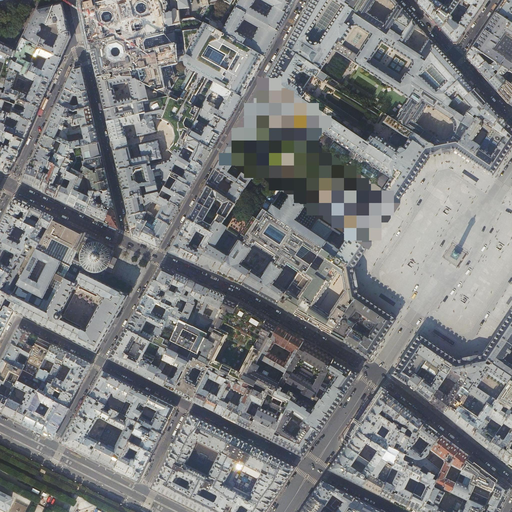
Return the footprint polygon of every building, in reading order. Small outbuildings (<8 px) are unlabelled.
[(81,0),(81,1),(80,3),(80,6),(82,15),(86,34),(89,48),(94,69),(96,78),(110,75),(118,77),(132,77),(135,76),(136,80),(144,84),(167,96),(148,101),(142,102),(145,114),(150,113),(152,120),(153,120),(157,119),(162,119),(169,122),(174,128),(175,136),(175,138),(173,144),(168,150),(173,154),(178,159),(183,150),(189,137),(202,109),(171,94),(172,92),(170,91),(171,89),(169,78),(176,76),(172,68),(172,67),(171,67),(172,66),(172,65),(172,64),(176,63),(175,45),(174,31),(167,33),(170,47),(165,48),(162,34),(166,33),(158,0),(81,0)] [(180,20),(178,0),(158,0),(166,33),(167,33),(174,31),(181,31),(180,20)] [(178,0),(180,20),(190,18),(189,8),(187,0),(199,0),(202,6),(209,5),(207,0),(178,0)] [(232,0),(230,5),(235,8),(221,33),(264,57),(271,45),(283,24),(294,4),(296,0),(232,0)] [(420,31),(421,30),(408,15),(394,0),(310,0),(304,12),(297,24),(289,37),(284,47),(295,54),(298,50),(311,58),(308,63),(320,71),(324,66),(330,55),(333,50),(386,84),(387,85),(387,84),(409,99),(405,105),(399,113),(399,114),(394,121),(433,146),(434,154),(443,153),(450,152),(450,151),(450,150),(454,150),(475,119),(466,113),(460,108),(457,105),(443,95),(463,76),(456,69),(449,61),(445,56),(428,38),(420,51),(417,52),(406,45),(406,42),(414,29),(420,31)] [(430,17),(440,3),(434,0),(419,0),(417,3),(425,12),(430,17)] [(441,0),(440,3),(443,6),(433,21),(438,26),(441,29),(449,17),(450,15),(456,7),(460,0),(441,0)] [(461,11),(465,14),(473,19),(479,10),(485,0),(460,0),(456,7),(460,10),(461,11)] [(511,0),(503,0),(500,5),(495,13),(511,24),(511,0)] [(56,5),(54,5),(43,32),(44,33),(44,34),(45,34),(46,35),(47,36),(48,36),(69,32),(66,16),(63,3),(56,5)] [(432,19),(433,21),(443,6),(440,3),(430,17),(432,19)] [(43,32),(54,5),(43,8),(36,10),(29,24),(22,39),(38,47),(41,39),(43,32)] [(457,15),(460,10),(456,7),(450,15),(453,17),(453,15),(457,15)] [(463,34),(473,19),(465,14),(461,11),(458,16),(462,19),(458,25),(451,20),(451,19),(451,18),(451,17),(450,17),(449,17),(441,29),(448,37),(453,42),(457,42),(463,34)] [(511,33),(511,24),(495,13),(489,21),(483,30),(499,40),(506,30),(511,33)] [(193,18),(190,18),(180,20),(181,31),(188,30),(194,34),(195,37),(190,46),(187,47),(182,44),(175,45),(176,63),(184,62),(184,65),(204,76),(204,77),(206,81),(203,86),(198,87),(194,85),(193,80),(189,81),(184,92),(205,102),(205,101),(210,90),(214,82),(241,98),(245,92),(246,90),(246,89),(248,85),(251,80),(253,75),(254,76),(255,73),(256,71),(259,66),(258,66),(261,61),(264,57),(221,33),(193,18)] [(496,44),(499,40),(483,30),(478,38),(472,47),(489,59),(502,67),(510,72),(511,73),(511,54),(497,44),(496,44)] [(70,36),(69,32),(48,36),(46,41),(41,39),(38,47),(37,48),(61,59),(66,49),(71,37),(70,36)] [(38,47),(22,39),(19,45),(16,50),(13,59),(18,60),(16,64),(12,62),(10,70),(26,77),(28,72),(31,64),(23,60),(24,57),(26,58),(27,56),(25,55),(27,52),(34,56),(37,48),(38,47)] [(8,46),(0,41),(0,61),(5,64),(3,71),(1,72),(0,73),(0,75),(1,77),(0,79),(0,82),(5,84),(10,70),(12,62),(13,59),(16,50),(8,46)] [(276,62),(267,77),(330,119),(415,175),(424,163),(429,155),(434,154),(434,155),(434,154),(433,146),(394,121),(388,116),(383,123),(390,127),(391,128),(409,139),(406,144),(403,142),(399,143),(396,144),(394,147),(375,135),(373,138),(371,141),(310,101),(304,97),(306,94),(303,92),(303,89),(296,85),(296,84),(296,82),(295,81),(300,73),(302,73),(303,73),(304,72),(311,76),(314,76),(316,78),(316,77),(323,82),(327,76),(320,71),(308,63),(295,54),(284,47),(276,62)] [(477,70),(489,59),(472,47),(469,51),(467,55),(467,58),(474,66),(477,70)] [(61,59),(37,48),(34,56),(31,64),(28,72),(51,82),(56,71),(61,59)] [(489,59),(477,70),(483,76),(488,82),(502,67),(489,59)] [(68,81),(64,90),(73,93),(75,90),(76,94),(87,92),(84,79),(81,64),(75,65),(68,81)] [(510,72),(502,67),(488,82),(493,87),(497,91),(505,84),(510,72)] [(45,95),(51,82),(28,72),(26,77),(10,70),(5,84),(0,99),(15,105),(18,99),(39,108),(45,95)] [(303,89),(311,76),(304,72),(303,73),(302,73),(300,73),(295,81),(296,82),(296,84),(296,85),(303,89)] [(508,103),(511,97),(511,73),(510,72),(505,84),(497,91),(503,98),(508,103)] [(118,77),(110,75),(96,78),(100,95),(104,111),(142,102),(148,101),(144,84),(136,80),(136,79),(135,76),(132,77),(118,77)] [(469,82),(463,76),(443,95),(457,105),(475,89),(469,82)] [(267,77),(259,92),(250,107),(235,134),(222,158),(233,166),(264,111),(286,126),(286,125),(296,111),(296,110),(297,109),(300,111),(299,111),(315,122),(316,121),(318,123),(307,140),(314,145),(322,132),(330,119),(267,77)] [(237,106),(241,98),(214,82),(210,90),(221,96),(220,99),(217,99),(215,103),(216,106),(215,109),(207,104),(208,102),(205,101),(205,102),(202,109),(212,115),(227,123),(233,112),(234,110),(235,110),(236,107),(237,107),(237,106)] [(481,96),(475,89),(457,105),(460,108),(467,103),(470,106),(469,107),(469,108),(468,109),(468,110),(469,110),(466,113),(475,119),(476,118),(486,102),(481,96)] [(75,94),(73,93),(64,90),(62,96),(58,105),(72,112),(73,112),(91,108),(89,99),(87,92),(76,94),(75,94)] [(312,98),(310,101),(371,141),(373,138),(312,98)] [(15,105),(0,99),(0,132),(0,133),(1,133),(0,134),(0,135),(3,136),(4,132),(7,126),(4,125),(7,117),(10,118),(12,113),(15,105)] [(36,115),(39,108),(18,99),(15,105),(12,113),(32,122),(36,115)] [(105,116),(106,123),(145,114),(142,102),(104,111),(105,116)] [(493,110),(486,102),(476,118),(492,129),(500,117),(493,110)] [(70,115),(72,112),(58,105),(54,112),(50,121),(63,127),(72,131),(72,120),(68,118),(69,115),(70,115)] [(93,119),(91,108),(73,112),(72,112),(70,115),(69,115),(68,118),(72,120),(72,131),(76,130),(75,126),(81,124),(81,127),(78,128),(78,129),(95,125),(93,119)] [(216,143),(220,136),(212,132),(213,130),(207,126),(208,123),(208,121),(208,120),(212,115),(202,109),(189,137),(212,150),(216,143)] [(28,132),(32,122),(12,113),(10,118),(7,117),(4,125),(7,126),(4,132),(8,134),(24,141),(28,132)] [(108,131),(111,142),(126,138),(123,127),(134,124),(137,136),(144,134),(155,131),(154,128),(153,122),(153,120),(152,120),(150,113),(145,114),(106,123),(108,131)] [(223,130),(227,123),(212,115),(208,120),(208,121),(208,123),(207,126),(213,130),(212,132),(220,136),(223,130)] [(511,129),(507,124),(506,124),(504,121),(500,117),(492,129),(487,137),(499,145),(497,148),(498,148),(506,154),(509,149),(511,145),(511,129)] [(487,137),(492,129),(476,118),(475,119),(454,150),(462,155),(471,161),(487,137)] [(407,188),(415,175),(330,119),(322,132),(377,169),(376,171),(374,172),(373,173),(371,176),(371,177),(371,179),(369,181),(383,190),(398,201),(403,194),(407,188)] [(59,138),(63,127),(50,121),(48,125),(44,135),(56,141),(57,141),(59,138)] [(137,136),(134,124),(123,127),(126,138),(129,137),(129,138),(130,138),(130,137),(133,136),(133,137),(136,136),(137,136)] [(70,150),(73,149),(99,143),(97,135),(95,125),(78,129),(76,130),(72,131),(63,127),(59,138),(57,141),(62,143),(70,147),(70,150)] [(379,130),(375,135),(394,147),(396,144),(399,143),(398,142),(397,141),(394,139),(393,139),(389,137),(389,135),(385,133),(384,133),(379,130)] [(8,134),(6,139),(11,141),(8,148),(6,147),(7,145),(4,144),(0,154),(0,170),(6,174),(10,173),(16,158),(24,141),(8,134)] [(41,141),(39,147),(53,153),(59,155),(75,162),(77,163),(73,149),(70,150),(70,147),(62,143),(58,151),(54,150),(54,148),(53,147),(56,141),(44,135),(41,141)] [(207,159),(212,150),(189,137),(183,150),(193,155),(190,159),(203,167),(207,159)] [(492,175),(506,154),(498,148),(493,156),(488,152),(488,149),(486,147),(490,143),(497,148),(499,145),(487,137),(471,161),(481,168),(491,175),(492,175)] [(112,147),(113,152),(122,150),(128,148),(126,138),(111,142),(112,147)] [(115,160),(118,171),(150,164),(149,161),(151,160),(161,158),(161,155),(160,153),(158,141),(146,144),(139,145),(142,157),(131,160),(128,148),(122,150),(113,152),(115,160)] [(101,153),(99,143),(73,149),(77,163),(75,162),(72,169),(81,173),(84,167),(85,166),(86,167),(86,168),(92,171),(105,169),(103,164),(101,153)] [(128,148),(131,160),(142,157),(139,145),(136,147),(136,146),(134,147),(132,148),(132,147),(129,148),(128,148)] [(28,185),(34,188),(44,159),(48,162),(53,153),(39,147),(32,161),(31,163),(30,167),(28,166),(22,182),(28,185)] [(200,172),(203,167),(190,159),(193,155),(183,150),(178,159),(175,165),(197,177),(200,172)] [(36,189),(39,191),(45,174),(43,173),(45,169),(47,170),(50,162),(54,165),(59,155),(53,153),(48,162),(44,159),(34,188),(36,189)] [(152,165),(151,160),(149,161),(150,164),(152,171),(167,167),(167,169),(172,171),(175,165),(178,159),(173,154),(170,161),(152,165)] [(45,174),(39,191),(46,194),(50,196),(56,199),(62,182),(63,179),(66,172),(68,172),(70,168),(72,169),(75,162),(59,155),(54,165),(50,162),(47,170),(45,174)] [(218,164),(215,169),(225,176),(226,177),(244,189),(251,178),(233,166),(222,158),(218,164)] [(152,171),(150,164),(118,171),(120,180),(122,191),(145,186),(147,195),(162,192),(164,187),(170,176),(172,171),(167,169),(167,167),(152,171)] [(193,183),(197,177),(175,165),(172,171),(170,176),(177,180),(171,190),(164,187),(162,192),(160,197),(179,208),(182,203),(188,193),(193,183)] [(79,178),(67,205),(71,207),(80,211),(85,214),(94,192),(96,193),(103,191),(103,192),(110,190),(107,179),(105,169),(92,171),(86,168),(84,167),(81,173),(72,169),(70,168),(68,172),(79,178)] [(211,177),(206,186),(235,205),(238,207),(241,203),(237,200),(245,189),(244,189),(226,177),(225,180),(225,181),(228,184),(229,183),(230,182),(232,183),(231,185),(231,187),(228,192),(226,193),(218,187),(218,186),(225,176),(215,169),(211,177)] [(60,201),(67,205),(79,178),(68,172),(66,172),(63,179),(70,182),(71,183),(69,188),(66,189),(65,188),(66,187),(66,186),(65,186),(63,185),(64,183),(62,182),(56,199),(60,201)] [(262,201),(259,207),(267,213),(272,205),(282,190),(274,185),(269,190),(265,198),(262,201)] [(123,195),(125,201),(137,198),(136,195),(141,194),(142,196),(147,195),(145,186),(122,191),(123,195)] [(201,194),(197,203),(210,210),(216,199),(223,204),(217,214),(218,215),(225,219),(235,205),(206,186),(201,194)] [(399,201),(398,201),(383,190),(371,208),(350,193),(350,192),(342,187),(341,186),(340,187),(336,194),(335,194),(335,195),(320,216),(337,228),(337,227),(345,215),(360,225),(354,233),(353,233),(352,233),(351,233),(351,234),(350,234),(349,236),(367,248),(373,238),(374,236),(383,223),(384,224),(388,219),(393,212),(397,206),(399,201)] [(96,193),(94,192),(85,214),(92,217),(104,223),(111,207),(114,208),(111,198),(110,190),(103,192),(103,191),(96,193)] [(174,217),(179,208),(160,197),(162,192),(147,195),(142,196),(146,212),(152,201),(162,207),(156,218),(170,226),(174,217)] [(136,195),(137,198),(125,201),(126,208),(128,217),(146,212),(142,196),(141,194),(136,195)] [(360,258),(367,248),(349,236),(340,250),(322,239),(330,231),(318,222),(311,231),(302,224),(295,219),(305,206),(290,196),(289,196),(280,210),(272,205),(267,213),(283,223),(299,234),(321,250),(334,258),(335,257),(353,268),(360,258)] [(10,207),(6,214),(13,218),(15,215),(18,216),(16,219),(24,223),(33,207),(26,203),(17,199),(14,200),(10,207)] [(192,211),(187,219),(213,234),(220,223),(222,224),(225,219),(218,215),(212,225),(210,225),(203,221),(210,210),(197,203),(192,211)] [(37,208),(33,207),(24,223),(35,229),(45,212),(37,208)] [(118,229),(117,222),(114,211),(114,208),(111,207),(104,223),(106,224),(112,227),(118,229)] [(233,281),(241,285),(251,271),(241,264),(244,260),(255,244),(264,250),(283,223),(267,213),(259,207),(253,217),(242,235),(245,238),(242,243),(239,241),(229,257),(228,256),(217,274),(233,281)] [(49,215),(45,212),(35,229),(22,252),(10,274),(1,291),(11,296),(12,294),(13,292),(8,290),(17,273),(20,267),(30,249),(28,248),(30,245),(37,249),(42,239),(38,236),(43,227),(48,229),(55,218),(49,215)] [(148,243),(157,248),(164,236),(170,226),(156,218),(146,213),(146,212),(128,217),(130,226),(133,236),(136,238),(139,239),(148,243)] [(16,219),(13,218),(6,214),(1,226),(0,227),(0,241),(22,252),(35,229),(24,223),(16,219)] [(74,227),(55,218),(48,229),(42,239),(37,249),(70,266),(72,263),(87,233),(74,227)] [(183,227),(178,235),(190,242),(196,231),(205,236),(199,247),(204,250),(212,237),(210,236),(210,235),(212,236),(213,234),(187,219),(183,227)] [(206,269),(217,274),(228,256),(214,247),(226,227),(222,224),(220,223),(213,234),(212,236),(212,237),(204,250),(195,265),(206,269)] [(264,250),(274,257),(281,261),(299,234),(283,223),(264,250)] [(101,276),(103,277),(106,270),(111,273),(117,259),(112,257),(114,252),(115,250),(116,247),(116,246),(102,241),(87,233),(72,263),(83,268),(81,272),(95,279),(97,274),(101,276)] [(267,300),(277,305),(287,291),(275,283),(286,265),(298,273),(301,275),(304,271),(306,273),(321,250),(299,234),(281,261),(258,295),(267,300)] [(188,261),(195,265),(204,250),(199,247),(193,244),(191,248),(188,247),(188,246),(189,244),(190,245),(191,242),(190,242),(178,235),(174,243),(169,253),(174,255),(188,261)] [(0,269),(10,274),(22,252),(0,241),(0,269)] [(81,272),(79,276),(68,271),(70,266),(37,249),(22,276),(20,274),(15,284),(17,285),(29,291),(24,301),(12,294),(11,296),(8,301),(12,303),(9,308),(13,310),(59,333),(74,341),(96,352),(108,331),(110,332),(113,326),(117,318),(116,317),(128,296),(127,296),(128,294),(119,289),(118,291),(115,289),(100,281),(102,277),(101,276),(97,274),(95,279),(81,272)] [(294,314),(302,319),(319,329),(330,335),(358,294),(357,289),(356,281),(354,273),(353,268),(335,257),(334,258),(321,250),(306,273),(304,271),(301,275),(298,273),(291,283),(295,286),(296,284),(298,285),(294,291),(299,295),(298,297),(288,291),(292,285),(291,285),(287,291),(277,305),(285,310),(294,314)] [(450,256),(457,261),(461,254),(454,250),(450,256)] [(249,290),(258,295),(281,261),(274,257),(264,273),(265,274),(263,277),(252,269),(251,271),(241,285),(249,290)] [(157,274),(153,280),(169,289),(176,274),(168,270),(160,267),(157,273),(157,274)] [(0,290),(1,291),(10,274),(0,269),(0,290)] [(161,302),(174,309),(189,280),(182,277),(176,274),(169,289),(167,292),(164,298),(161,302)] [(149,287),(145,294),(161,302),(164,298),(159,295),(161,290),(167,292),(169,289),(153,280),(149,287)] [(193,327),(209,289),(203,286),(192,281),(189,280),(174,309),(165,326),(164,328),(174,333),(179,320),(193,327)] [(209,331),(226,297),(219,293),(209,289),(193,327),(208,334),(209,331)] [(0,315),(5,306),(8,301),(11,296),(1,291),(0,290),(0,315)] [(174,309),(161,302),(145,294),(141,302),(136,311),(165,326),(174,309)] [(336,338),(343,342),(355,324),(367,332),(381,341),(395,320),(395,319),(390,316),(384,311),(367,300),(358,294),(330,335),(336,338)] [(278,326),(270,321),(254,312),(239,303),(226,297),(209,331),(212,333),(208,340),(205,339),(199,351),(202,352),(198,361),(210,366),(221,372),(225,374),(228,375),(232,377),(253,387),(255,388),(256,385),(266,390),(265,393),(267,394),(272,396),(277,386),(285,373),(260,359),(278,326)] [(7,322),(13,310),(9,308),(5,306),(0,315),(0,334),(1,335),(7,322)] [(511,311),(504,323),(503,325),(489,345),(482,356),(481,356),(511,377),(511,309),(511,310),(511,309),(511,311)] [(164,328),(165,326),(136,311),(131,320),(125,329),(150,342),(153,337),(158,340),(160,337),(164,328)] [(170,342),(167,350),(153,381),(164,387),(174,392),(191,357),(195,359),(199,351),(205,339),(208,334),(193,327),(179,320),(174,333),(170,342)] [(349,345),(356,349),(367,332),(355,324),(343,342),(349,345)] [(304,341),(299,339),(292,334),(283,329),(278,326),(260,359),(285,373),(304,341)] [(14,336),(10,344),(30,354),(39,338),(30,333),(18,327),(14,336)] [(122,366),(135,372),(150,342),(125,329),(117,344),(109,359),(122,366)] [(369,358),(381,341),(367,332),(356,349),(355,350),(362,354),(369,358)] [(419,336),(404,357),(416,365),(419,360),(425,364),(436,347),(428,341),(419,335),(419,336)] [(170,342),(160,337),(158,340),(153,337),(150,342),(167,350),(170,342)] [(45,341),(39,338),(30,354),(29,357),(27,361),(25,360),(24,363),(26,364),(24,366),(22,370),(33,375),(35,376),(52,344),(45,341)] [(312,346),(304,341),(285,373),(277,386),(282,388),(288,392),(293,394),(298,397),(300,394),(313,401),(334,359),(324,353),(312,346)] [(143,376),(153,381),(167,350),(150,342),(135,372),(143,376)] [(7,351),(2,360),(22,370),(24,366),(17,362),(16,361),(20,354),(21,353),(29,357),(30,354),(10,344),(7,351)] [(59,348),(52,344),(35,376),(37,377),(38,375),(43,377),(41,380),(43,380),(45,382),(51,370),(47,368),(47,369),(43,367),(47,359),(55,363),(57,359),(63,362),(68,352),(59,348)] [(447,354),(436,347),(425,364),(422,369),(427,373),(442,383),(445,378),(450,370),(457,361),(448,355),(447,354)] [(67,391),(68,391),(67,393),(74,396),(83,380),(92,364),(68,352),(63,362),(57,359),(55,363),(51,370),(45,382),(48,383),(52,385),(65,392),(66,390),(67,390),(67,391)] [(477,356),(468,358),(461,359),(462,360),(457,361),(450,370),(465,381),(461,387),(475,397),(480,400),(492,408),(496,401),(511,412),(511,411),(511,377),(481,356),(477,357),(477,356)] [(195,359),(191,357),(174,392),(183,396),(192,401),(210,366),(198,361),(195,359)] [(407,384),(415,390),(423,379),(418,376),(420,373),(413,369),(416,365),(404,357),(399,365),(396,370),(393,374),(393,375),(398,378),(407,385),(407,384)] [(345,366),(334,359),(313,401),(300,394),(298,397),(293,394),(286,409),(311,426),(311,427),(319,433),(327,422),(340,402),(351,386),(359,374),(345,366)] [(0,364),(0,379),(5,382),(6,380),(16,385),(17,381),(23,370),(22,370),(2,360),(0,364)] [(221,372),(210,366),(192,401),(198,404),(203,406),(210,393),(203,389),(208,378),(212,381),(211,383),(214,385),(216,382),(221,372)] [(24,420),(22,424),(35,431),(50,438),(51,438),(52,435),(61,419),(67,408),(46,395),(47,393),(44,391),(48,383),(45,382),(43,380),(39,388),(36,384),(25,379),(26,377),(31,379),(33,375),(23,370),(17,381),(34,389),(36,390),(38,391),(24,420)] [(93,388),(88,396),(107,407),(109,403),(107,402),(111,393),(113,394),(113,395),(114,397),(125,402),(126,401),(133,385),(121,379),(103,370),(93,388)] [(435,407),(443,413),(461,387),(465,381),(450,370),(445,378),(448,380),(449,379),(456,384),(447,396),(444,394),(447,389),(444,387),(442,389),(439,387),(429,402),(435,407)] [(208,409),(214,412),(225,390),(232,377),(228,375),(227,378),(224,377),(225,374),(221,372),(216,382),(220,384),(214,396),(213,395),(216,391),(212,389),(210,393),(203,406),(208,409)] [(421,395),(429,402),(439,387),(442,383),(427,373),(423,379),(415,390),(421,395)] [(228,404),(229,405),(223,417),(228,419),(236,423),(253,387),(232,377),(225,390),(228,392),(227,394),(233,397),(228,404)] [(0,413),(1,414),(3,410),(12,391),(15,386),(16,385),(6,380),(5,382),(0,379),(0,413)] [(1,414),(22,424),(24,420),(38,391),(36,390),(35,393),(33,392),(34,389),(17,381),(16,385),(15,386),(18,388),(17,389),(22,391),(22,390),(27,392),(24,397),(22,401),(19,400),(19,399),(19,398),(13,395),(14,392),(12,391),(3,410),(1,414)] [(71,402),(74,396),(67,393),(65,392),(52,385),(47,393),(46,395),(67,408),(71,402)] [(139,418),(145,407),(151,394),(142,390),(133,385),(126,401),(131,404),(125,416),(137,422),(139,418)] [(259,435),(271,441),(286,409),(293,394),(288,392),(286,395),(280,391),(282,388),(277,386),(272,396),(273,396),(285,402),(282,407),(280,406),(278,411),(280,412),(278,417),(260,408),(260,409),(259,408),(258,410),(249,429),(259,435)] [(243,427),(249,429),(258,410),(255,408),(254,409),(253,409),(252,409),(252,410),(253,411),(252,413),(252,414),(251,416),(246,413),(252,402),(259,405),(258,408),(259,408),(260,409),(260,408),(267,394),(265,393),(255,388),(253,387),(236,423),(243,427)] [(458,425),(472,437),(484,419),(488,422),(491,419),(502,426),(511,412),(496,401),(492,408),(480,400),(478,403),(478,406),(481,408),(482,407),(485,410),(478,420),(459,406),(466,396),(468,397),(467,398),(470,400),(473,400),(475,397),(461,387),(443,413),(458,425)] [(218,414),(223,417),(229,405),(228,404),(233,397),(227,394),(228,392),(225,390),(214,412),(218,414)] [(386,394),(384,392),(382,391),(360,423),(355,430),(386,451),(380,460),(386,463),(387,461),(391,462),(390,465),(393,466),(399,452),(403,453),(411,437),(399,432),(403,428),(393,423),(393,424),(389,421),(388,420),(379,414),(386,404),(383,402),(382,400),(386,394)] [(161,399),(151,394),(145,407),(155,413),(169,420),(172,414),(176,407),(161,399)] [(395,401),(386,394),(382,400),(383,402),(386,404),(379,414),(388,420),(390,417),(392,418),(389,421),(393,424),(393,423),(395,421),(404,408),(395,401)] [(75,451),(90,458),(91,456),(92,454),(100,439),(101,436),(98,434),(96,435),(94,440),(88,436),(97,419),(100,418),(108,422),(114,410),(107,407),(88,396),(77,416),(64,440),(62,442),(61,444),(62,444),(64,445),(75,451)] [(425,423),(424,422),(424,423),(414,416),(404,408),(395,421),(404,427),(403,428),(399,432),(411,437),(413,432),(416,434),(425,423)] [(302,456),(303,457),(309,448),(319,433),(311,427),(311,426),(286,409),(271,441),(290,450),(302,456)] [(102,465),(113,470),(115,466),(128,441),(137,422),(125,416),(114,410),(108,422),(124,430),(114,449),(104,444),(105,441),(100,439),(92,454),(91,456),(90,458),(102,465)] [(492,453),(501,460),(511,435),(511,411),(511,412),(502,426),(498,432),(502,435),(505,435),(504,434),(509,428),(511,429),(504,440),(500,438),(501,437),(499,436),(498,437),(496,435),(487,448),(492,453)] [(165,427),(169,420),(155,413),(150,423),(139,418),(137,422),(142,425),(144,426),(162,435),(165,427)] [(170,452),(151,489),(167,497),(196,511),(231,511),(239,497),(261,511),(265,511),(275,498),(296,467),(237,438),(189,414),(182,428),(170,452)] [(478,442),(487,448),(496,435),(498,432),(496,431),(494,434),(493,433),(492,434),(490,433),(491,431),(491,430),(490,429),(489,429),(488,431),(484,429),(487,425),(486,424),(488,422),(484,419),(472,437),(478,442)] [(160,437),(162,435),(144,426),(143,428),(141,427),(142,425),(137,422),(128,441),(130,442),(133,435),(140,439),(140,440),(140,441),(141,443),(139,447),(152,454),(160,437)] [(430,450),(430,449),(441,435),(433,429),(425,423),(416,434),(413,432),(411,437),(403,453),(405,454),(408,456),(414,458),(417,459),(419,459),(422,459),(425,458),(426,456),(428,455),(429,452),(430,450)] [(349,440),(344,446),(376,467),(380,460),(386,451),(355,430),(349,440)] [(438,477),(435,485),(451,492),(456,483),(445,478),(451,464),(462,470),(467,463),(465,462),(469,457),(458,449),(455,446),(451,443),(442,436),(441,435),(430,449),(430,450),(446,461),(444,463),(441,471),(425,458),(422,459),(419,459),(417,459),(414,458),(413,460),(414,462),(414,463),(414,465),(420,469),(421,467),(429,470),(428,472),(438,477)] [(511,435),(501,460),(511,468),(511,435)] [(128,441),(115,466),(113,470),(128,477),(137,482),(138,482),(139,480),(140,478),(146,465),(152,454),(139,447),(130,442),(128,441)] [(328,470),(336,474),(344,478),(367,490),(379,495),(385,482),(392,468),(393,466),(390,465),(386,463),(380,460),(376,467),(344,446),(336,458),(328,470)] [(384,498),(390,501),(407,466),(408,465),(409,466),(410,464),(413,465),(414,465),(414,463),(414,462),(413,460),(414,458),(408,456),(408,457),(410,458),(409,461),(408,461),(407,462),(404,461),(403,459),(405,454),(403,453),(399,452),(393,466),(392,468),(399,471),(396,477),(395,476),(392,481),(394,481),(392,485),(385,482),(379,495),(384,498)] [(471,459),(469,457),(465,462),(467,463),(462,470),(468,473),(470,470),(473,472),(472,475),(478,477),(472,492),(488,499),(497,479),(491,473),(482,466),(471,459)] [(397,505),(405,509),(413,494),(404,489),(410,478),(419,482),(424,471),(420,469),(414,465),(413,465),(412,468),(407,466),(390,501),(397,505)] [(469,499),(472,492),(478,477),(472,475),(473,472),(470,470),(468,473),(462,470),(461,474),(471,479),(467,486),(457,481),(456,483),(451,492),(468,501),(469,499)] [(411,511),(428,511),(430,510),(425,507),(426,504),(427,502),(434,485),(435,485),(438,477),(428,472),(424,471),(419,482),(425,485),(426,487),(421,498),(413,494),(405,509),(411,511)] [(505,484),(497,479),(488,499),(485,506),(482,511),(499,511),(506,500),(511,490),(511,489),(505,484)] [(312,494),(311,496),(334,511),(345,511),(355,497),(339,489),(321,480),(312,494)] [(458,511),(463,503),(457,500),(452,511),(453,511),(452,511),(446,511),(447,511),(442,509),(441,510),(438,508),(438,507),(445,493),(438,489),(438,487),(434,485),(427,502),(428,502),(430,501),(431,502),(429,505),(426,504),(425,507),(430,510),(428,511),(458,511)] [(4,511),(5,511),(5,510),(6,509),(7,507),(9,502),(10,502),(11,499),(12,497),(11,497),(10,497),(6,495),(5,494),(5,495),(0,492),(1,492),(0,492),(0,491),(0,508),(4,510),(3,511),(4,511)] [(307,503),(300,511),(299,511),(334,511),(311,496),(307,503)] [(261,511),(239,497),(231,511),(261,511)] [(384,511),(380,510),(364,501),(355,497),(345,511),(384,511)] [(482,511),(485,506),(469,499),(468,501),(466,504),(463,503),(458,511),(482,511)]
